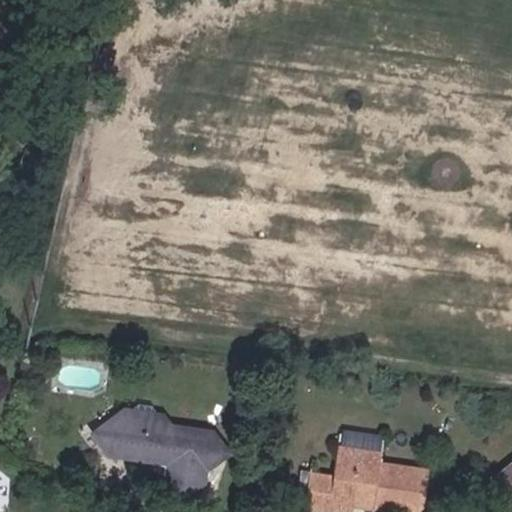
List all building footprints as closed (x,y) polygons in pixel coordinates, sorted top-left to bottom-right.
[(149,398),(171,401),(166,393),(156,393),(149,398)] [(221,459),(244,442),(229,424),(186,418),(171,401),(149,398),(110,429),(124,446),(132,447),(140,442),(147,450),(190,455),(218,459),(221,459)] [(414,501),(430,503),(436,456),(388,450),(389,436),(347,432),(343,463),(320,461),(315,493),(361,499),(365,480),(384,483),(383,497),(405,500),(406,492),(415,493),(414,501)] [(216,479),(218,459),(190,455),(188,476),(200,491),(216,479)] [(511,455),(498,466),(511,484),(511,455)]
